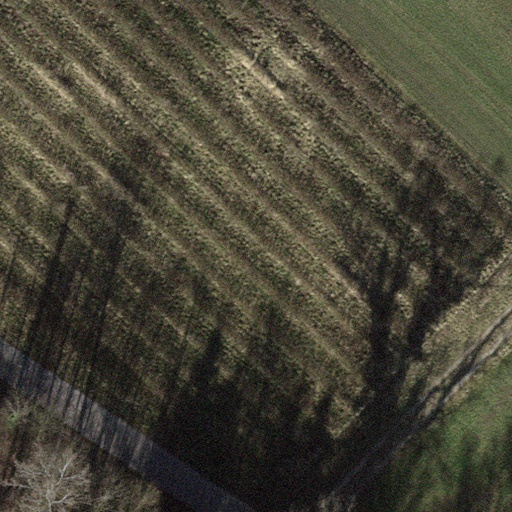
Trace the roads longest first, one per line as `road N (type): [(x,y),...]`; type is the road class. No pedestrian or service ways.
road 1 (unclassified): [(0,357),(232,511)]
road 2 (track): [(511,320),(325,511)]
